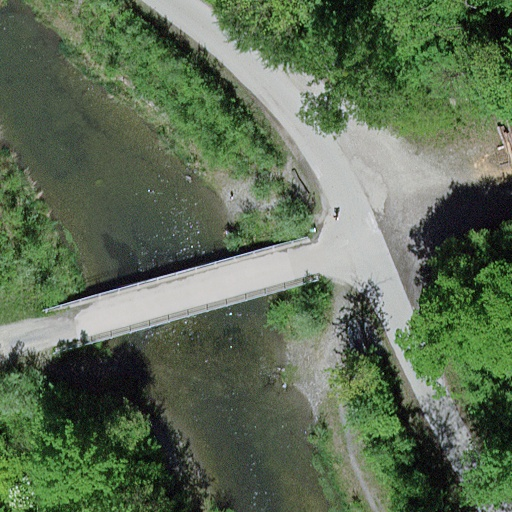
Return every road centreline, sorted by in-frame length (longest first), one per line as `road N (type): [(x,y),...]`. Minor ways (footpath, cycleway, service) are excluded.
road 1 (track): [(511,464),(478,396),(387,297),(367,244),(189,19),(162,0)]
road 2 (track): [(511,203),(0,344)]
